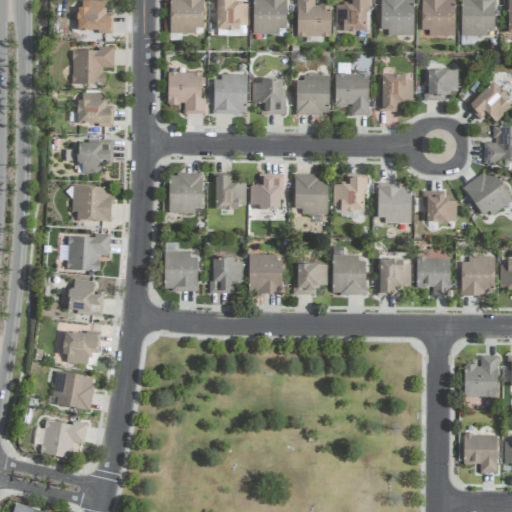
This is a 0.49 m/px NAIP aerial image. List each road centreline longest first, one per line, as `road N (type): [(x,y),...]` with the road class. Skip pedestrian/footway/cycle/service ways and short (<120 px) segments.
road 1 (residential): [(103,511),(138,318),(146,0)]
road 2 (residential): [(511,329),(138,318)]
road 3 (tertiary): [(0,370),(17,241),(21,0)]
road 4 (residential): [(147,146),(466,147)]
road 5 (residential): [(440,329),(438,511)]
